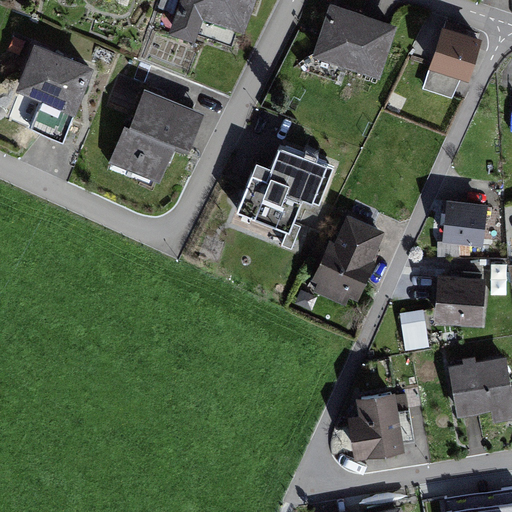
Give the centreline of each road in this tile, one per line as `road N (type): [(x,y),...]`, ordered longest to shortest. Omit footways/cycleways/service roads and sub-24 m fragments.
road 1 (residential): [(501,28),(298,477),(333,487),(511,458)]
road 2 (residential): [(0,165),(153,235),(179,228),(287,0)]
